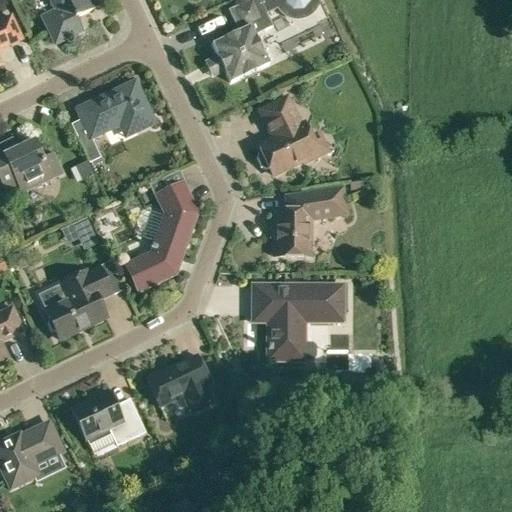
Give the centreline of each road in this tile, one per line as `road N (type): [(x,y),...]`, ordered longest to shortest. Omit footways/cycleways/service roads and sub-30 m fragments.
road 1 (residential): [(0,400),(181,315),(191,303),(223,206),(148,42)]
road 2 (residential): [(0,113),(148,42)]
